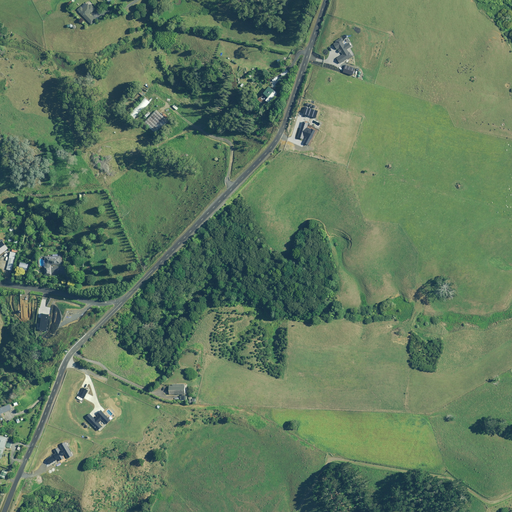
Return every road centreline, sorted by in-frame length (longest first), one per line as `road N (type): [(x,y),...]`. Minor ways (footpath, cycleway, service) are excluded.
road 1 (unclassified): [(326,0),(274,143),(125,299)]
road 2 (unclassified): [(125,299),(68,358),(4,511)]
road 3 (unclassified): [(125,299),(91,302),(0,284)]
